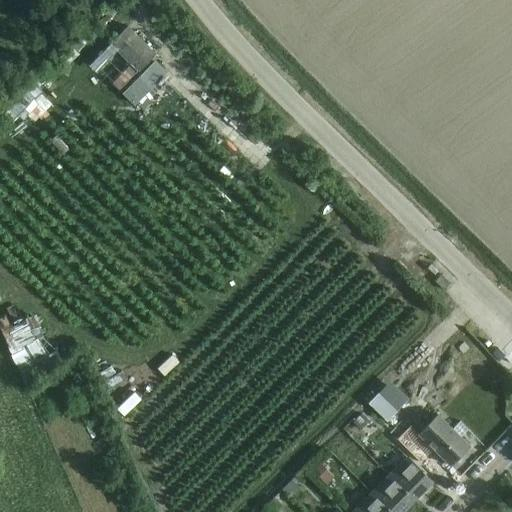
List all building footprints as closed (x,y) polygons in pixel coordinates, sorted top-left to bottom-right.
[(156,56),(144,44),(127,27),(109,45),(138,74),(156,56)] [(511,346),(503,335),(491,345),(501,359),(511,350),(511,346)] [(378,395),(369,404),(387,422),(396,413),(378,395)] [(14,428),(24,423),(15,405),(4,410),(14,428)] [(361,414),(353,422),(361,430),(369,422),(361,414)] [(418,434),(414,430),(405,439),(424,459),(432,451),(448,467),(469,446),(458,436),(466,428),(459,422),(452,429),(438,415),(418,434)] [(433,485),(407,459),(389,478),(415,503),(433,485)] [(406,511),(415,503),(389,478),(372,495),(388,511),(406,511)] [(291,497),(300,488),(292,480),(283,489),(291,497)] [(388,511),(372,495),(355,511),(388,511)] [(270,511),(275,511),(282,505),(274,498),(265,507),(270,511)]
